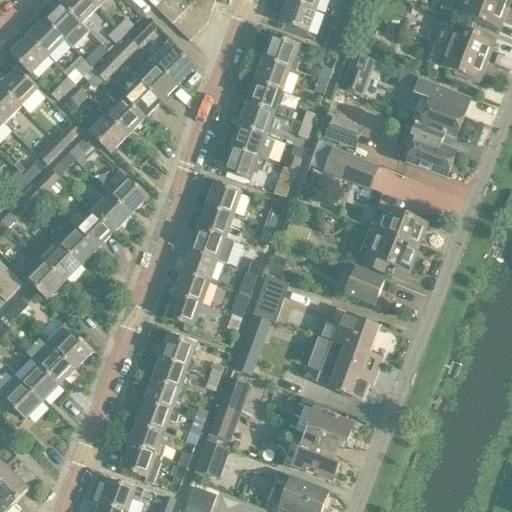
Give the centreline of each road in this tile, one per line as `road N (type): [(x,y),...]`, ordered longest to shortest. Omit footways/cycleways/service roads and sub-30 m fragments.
road 1 (residential): [(60,511),(245,0)]
road 2 (residential): [(358,511),(511,102)]
